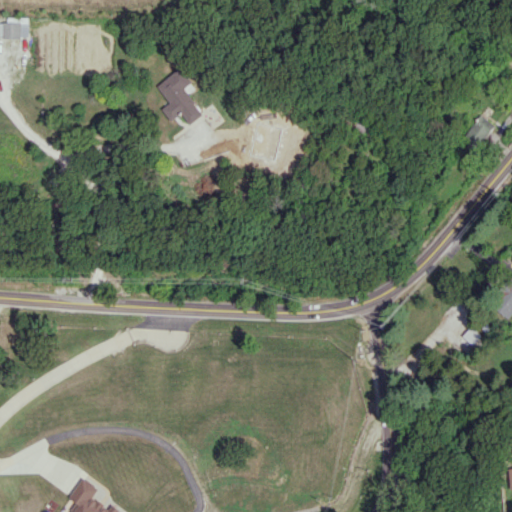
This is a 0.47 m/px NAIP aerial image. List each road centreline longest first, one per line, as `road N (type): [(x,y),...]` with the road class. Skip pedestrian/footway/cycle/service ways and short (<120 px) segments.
road 1 (secondary): [(0,296),(264,312),(372,301),(422,263),(511,156)]
road 2 (residential): [(372,301),(388,429),(379,511)]
